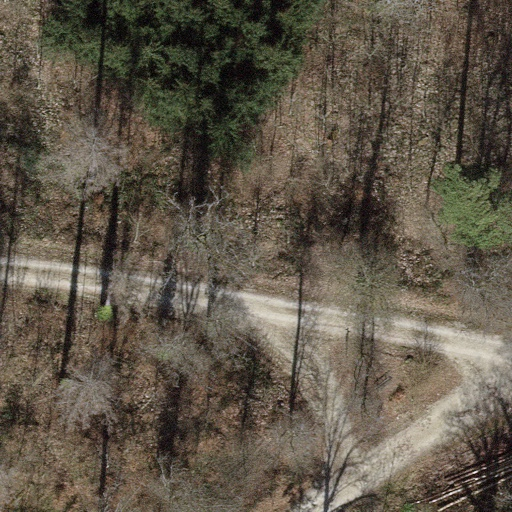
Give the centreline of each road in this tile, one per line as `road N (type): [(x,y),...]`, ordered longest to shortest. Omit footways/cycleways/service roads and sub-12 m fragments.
road 1 (track): [(269,311),(112,274),(0,268)]
road 2 (track): [(511,349),(269,311)]
road 3 (track): [(269,311),(365,477)]
road 4 (track): [(365,477),(511,382)]
